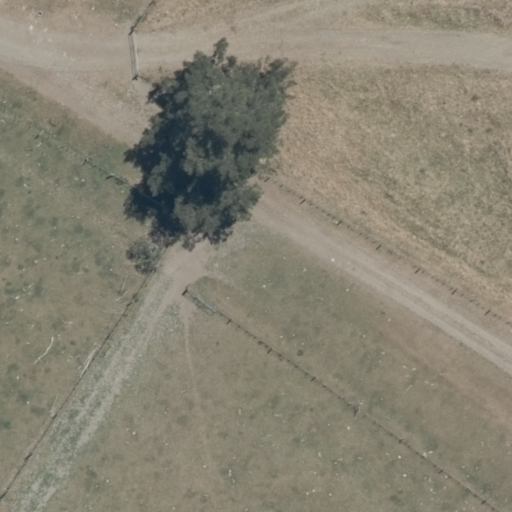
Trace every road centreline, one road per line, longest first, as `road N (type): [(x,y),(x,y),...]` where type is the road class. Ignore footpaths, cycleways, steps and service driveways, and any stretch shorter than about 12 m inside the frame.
road 1 (track): [(511,395),(0,97)]
road 2 (track): [(511,50),(317,25),(70,48),(0,42)]
